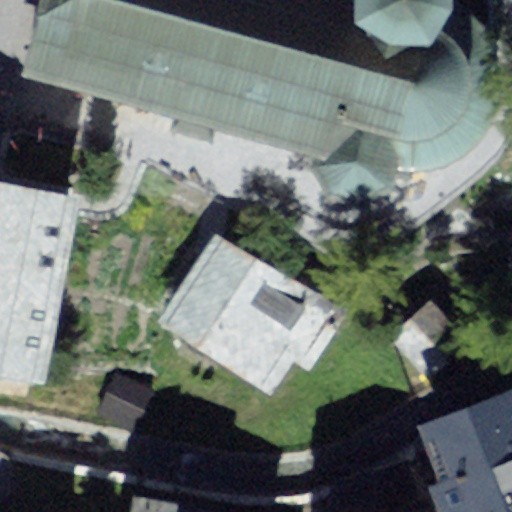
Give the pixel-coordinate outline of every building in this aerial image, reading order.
[(385,189),(397,176),(404,152),(421,154),(449,147),(473,129),(488,104),(492,75),(485,47),(468,23),(443,9),(445,0),(38,0),(18,75),(307,152),(310,169),(320,184),(334,195),(352,199),(370,197),(385,189)] [(0,360),(54,371),(95,163),(0,144),(0,360)] [(206,232),(146,320),(256,395),(281,358),(292,366),(328,314),(206,232)] [(470,350),(427,301),(387,336),(430,385),(470,350)] [(511,511),(511,449),(431,482),(443,511),(511,511)] [(214,511),(135,499),(132,511),(214,511)]
